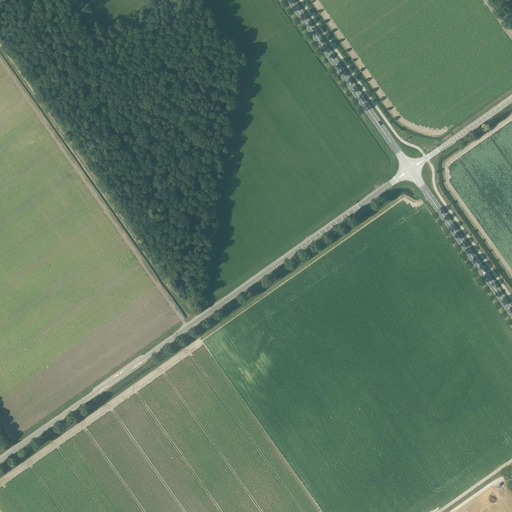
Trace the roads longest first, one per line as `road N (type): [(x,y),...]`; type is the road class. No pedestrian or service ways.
road 1 (unclassified): [(0,460),(397,178)]
road 2 (track): [(187,307),(0,45)]
road 3 (track): [(197,320),(151,175),(151,111),(163,65)]
road 4 (track): [(151,175),(27,0)]
road 5 (secondary): [(408,166),(290,0)]
road 6 (secondary): [(511,313),(412,172)]
